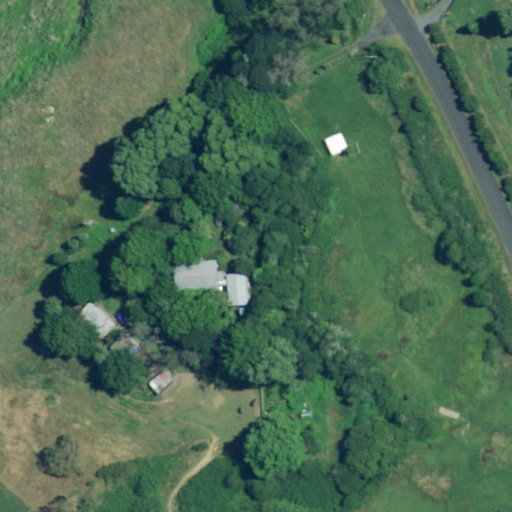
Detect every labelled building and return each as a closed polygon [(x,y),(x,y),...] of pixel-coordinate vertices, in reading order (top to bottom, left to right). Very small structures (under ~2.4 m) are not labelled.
[(351,148),(345,133),(330,139),(336,154),(351,148)] [(219,272),(218,260),(178,264),(181,291),(225,287),(224,271),(219,272)] [(249,304),(247,273),(229,275),(232,306),(249,304)] [(118,324),(92,301),(78,317),(104,340),(118,324)] [(178,380),(167,368),(150,383),(161,395),(178,380)]
